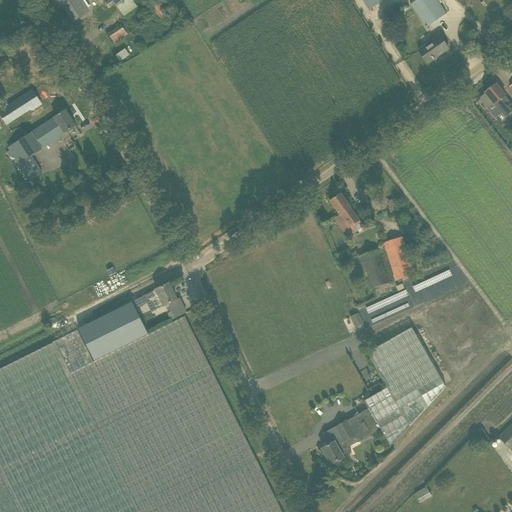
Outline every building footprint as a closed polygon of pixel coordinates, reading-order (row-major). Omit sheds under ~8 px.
[(85,0),(52,0),(58,9),(63,5),(69,15),(74,21),(87,11),(86,9),(89,7),(85,0)] [(138,7),(132,0),(123,0),(116,5),(124,17),(138,7)] [(363,0),(370,10),(384,0),(363,0)] [(446,13),(437,0),(416,0),(411,4),(427,27),(446,13)] [(108,34),(115,43),(128,35),(121,25),(108,34)] [(427,64),(449,49),(440,36),(419,50),(427,64)] [(125,48),(116,55),(120,61),(129,54),(125,48)] [(488,108),(494,103),(495,104),(498,101),(505,109),(510,105),(504,97),(505,96),(496,84),(485,92),(486,93),(480,98),(488,108)] [(42,103),(33,90),(23,97),(31,110),(42,103)] [(59,136),(76,126),(66,110),(8,148),(30,181),(41,174),(30,157),(60,137),(59,136)] [(350,207),(341,193),(330,201),(340,215),(341,214),(354,233),(363,227),(350,208),(350,207)] [(401,237),(400,237),(384,243),(397,281),(414,275),(401,237)] [(378,250),(360,256),(371,289),(389,283),(378,250)] [(157,310),(164,306),(177,299),(169,283),(133,301),(136,308),(152,301),(157,310)] [(354,328),(363,324),(359,313),(350,316),(354,328)] [(282,511),(185,317),(93,361),(77,330),(54,342),(0,369),(0,511),(282,511)] [(115,332),(122,346),(147,333),(140,319),(115,332)] [(369,408),(381,429),(391,446),(446,387),(440,376),(412,327),(375,349),(367,353),(387,388),(365,401),(369,408)] [(381,429),(369,408),(347,421),(355,435),(359,441),(381,429)] [(348,447),(349,447),(345,441),(355,435),(347,421),(336,427),(342,437),(332,442),(332,443),(322,449),(331,465),(352,453),(348,447)] [(511,423),(498,437),(511,451),(511,423)] [(419,503),(432,497),(427,486),(414,492),(419,503)]
